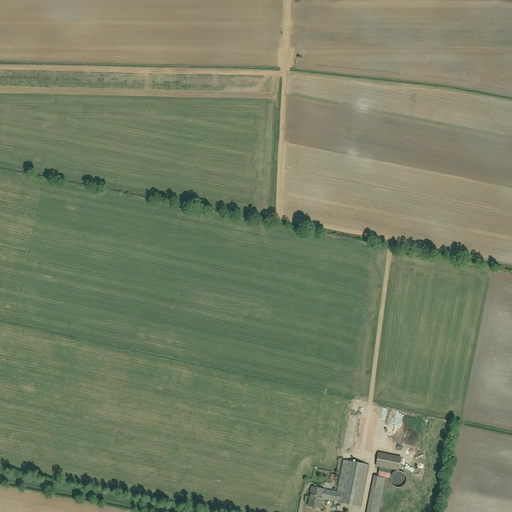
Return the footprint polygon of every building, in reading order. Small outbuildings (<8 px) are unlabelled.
[(381,418),(383,410),(376,409),(374,416),(381,418)] [(374,477),(367,511),(379,511),(386,478),(391,479),(392,471),(400,473),(404,457),(379,452),(376,469),(379,469),(378,478),(374,477)] [(345,459),(337,501),(362,506),(370,464),(345,459)] [(403,474),(400,473),(398,473),(395,474),(393,476),(392,478),(391,481),(391,483),(392,486),(394,488),(397,489),(399,489),(402,489),(404,488),(406,486),(407,483),(407,481),(406,478),(405,476),(403,474)] [(309,506),(323,509),(325,499),(337,501),(338,490),(313,486),(309,506)]
